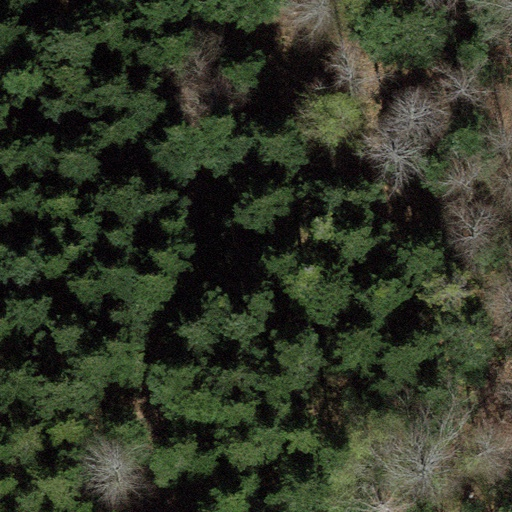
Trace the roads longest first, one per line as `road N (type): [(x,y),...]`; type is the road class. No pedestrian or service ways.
road 1 (track): [(176,0),(197,222),(157,511)]
road 2 (track): [(509,511),(498,316),(511,238)]
